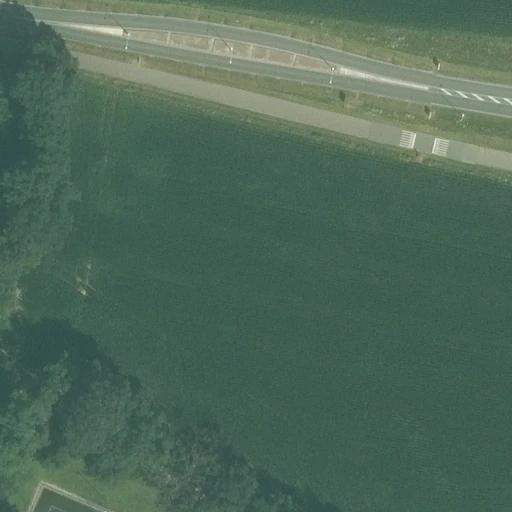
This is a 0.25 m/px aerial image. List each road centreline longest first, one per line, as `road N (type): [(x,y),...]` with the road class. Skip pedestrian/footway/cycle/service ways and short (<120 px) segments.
road 1 (unclassified): [(511,162),(0,45)]
road 2 (primary): [(511,103),(0,14)]
